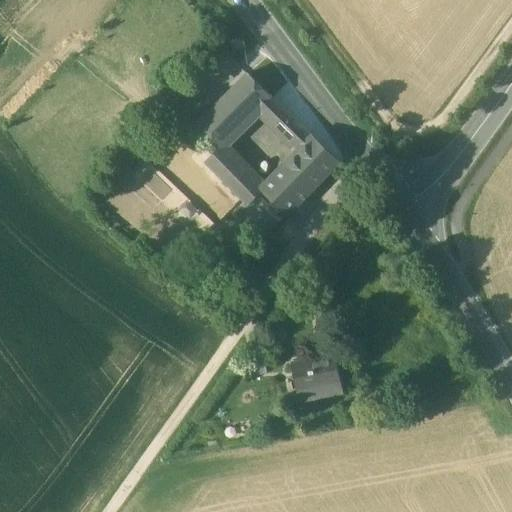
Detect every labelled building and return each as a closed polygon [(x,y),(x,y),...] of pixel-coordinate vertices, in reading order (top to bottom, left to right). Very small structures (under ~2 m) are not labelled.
[(221,47),(157,110),(184,138),(249,75),(221,47)] [(249,75),(184,138),(208,162),(223,147),(273,98),(249,75)] [(313,137),(289,114),(276,127),(300,151),(313,137)] [(339,162),(313,137),(300,151),(285,166),(311,191),(339,162)] [(235,160),(223,147),(208,162),(220,175),(235,160)] [(263,188),(235,160),(220,175),(249,205),(263,191),(262,190),(263,188)] [(311,191),(285,166),(263,188),(262,190),(263,191),(288,215),(311,191)] [(336,355),(292,364),(298,393),(328,388),(330,396),(344,393),(336,355)]
